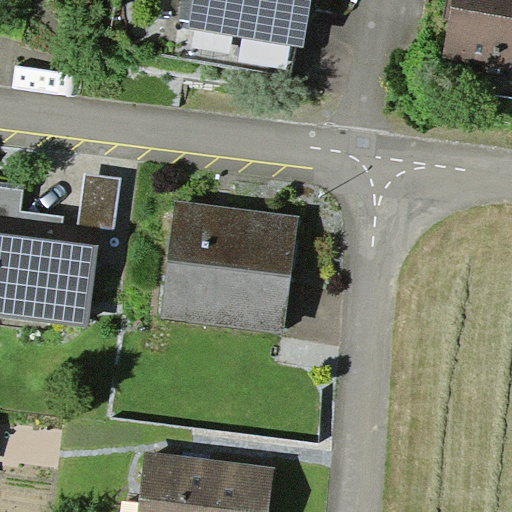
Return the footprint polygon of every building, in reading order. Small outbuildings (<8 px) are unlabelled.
[(182,0),(180,18),(190,20),(193,0),(182,0)] [(193,0),(190,20),(189,28),(305,48),(312,0),(193,0)] [(511,0),(452,0),(442,58),(511,70),(511,0)] [(0,315),(88,327),(101,226),(114,229),(122,178),(85,174),(76,243),(60,241),(64,217),(21,211),(23,189),(0,186),(0,315)] [(176,200),(162,316),(285,331),(299,215),(176,200)] [(269,511),(275,467),(145,452),(137,511),(269,511)]
